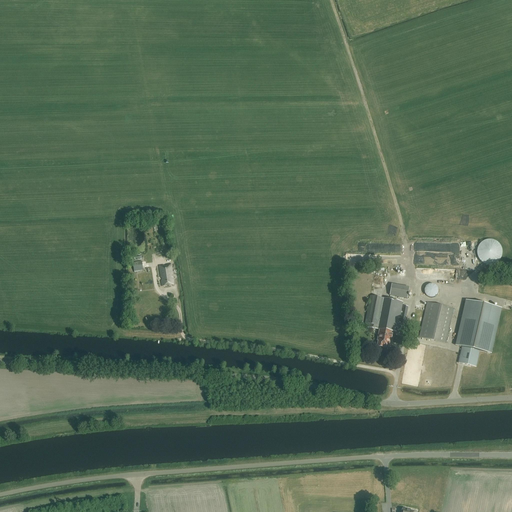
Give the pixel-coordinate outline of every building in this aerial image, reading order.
[(477,252),(477,253),(477,254),(477,255),(477,256),(478,256),(478,257),(478,258),(479,259),(479,260),(480,260),(480,261),(481,261),(481,262),(482,262),(482,263),(483,263),(483,264),(484,264),(485,264),(486,264),(486,265),(487,265),(488,265),(489,265),(490,265),(491,265),(492,265),(493,265),(494,265),(494,264),(495,264),(496,264),(496,263),(497,263),(497,262),(498,262),(499,261),(499,260),(500,260),(500,259),(501,259),(501,258),(501,257),(502,257),(502,256),(502,255),(502,254),(502,253),(502,252),(502,251),(502,250),(502,249),(502,248),(501,248),(501,247),(501,246),(500,246),(500,245),(499,245),(499,244),(498,243),(497,242),(496,242),(496,241),(495,241),(494,241),(494,240),(493,240),(492,240),(491,240),(490,240),(489,240),(488,240),(487,240),(486,240),(486,241),(485,241),(484,241),(483,241),(483,242),(482,242),(482,243),(481,243),(481,244),(480,244),(480,245),(479,245),(479,246),(478,247),(478,248),(478,249),(477,249),(477,250),(477,251),(477,252)] [(133,263),(134,271),(143,270),(142,262),(133,263)] [(159,266),(162,287),(174,285),(171,265),(159,266)] [(438,289),(437,286),(434,285),(432,284),(429,285),(427,286),(425,289),(425,291),(425,294),(427,296),(429,297),(432,298),(434,297),(437,296),(438,294),(439,291),(438,289)] [(389,295),(407,298),(409,289),(391,285),(389,295)] [(403,302),(370,296),(365,324),(369,325),(368,328),(379,330),(377,341),(378,341),(377,347),(384,348),(384,347),(389,348),(390,342),(391,342),(393,332),(394,332),(395,328),(398,328),(399,323),(400,324),(405,325),(408,306),(403,306),(402,312),(401,312),(403,302)] [(502,310),(466,301),(455,346),(462,347),(459,363),(476,367),(480,351),(491,354),(502,310)] [(420,337),(446,343),(454,309),(428,303),(422,329),(420,337)]
